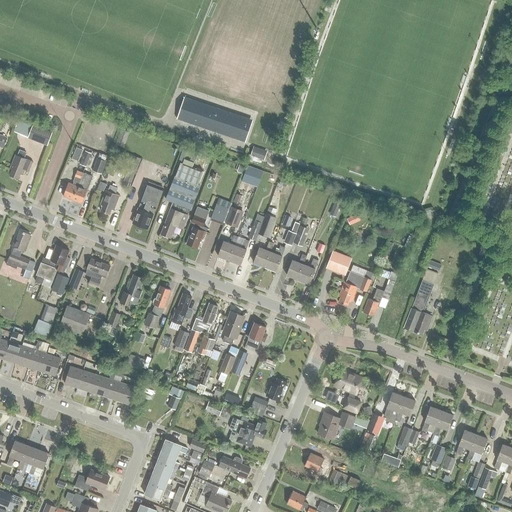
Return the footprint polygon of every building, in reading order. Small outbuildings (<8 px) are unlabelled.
[(218,109),(183,97),(176,119),(244,142),(250,124),(216,113),(218,109)] [(13,131),(28,137),(28,138),(47,146),(52,132),(33,124),(32,125),(18,120),(13,131)] [(120,129),(115,144),(123,147),(129,132),(120,129)] [(254,146),(250,156),(264,160),(268,151),(254,146)] [(198,162),(200,159),(196,158),(198,152),(185,147),(174,176),(175,176),(166,199),(173,202),(164,226),(165,226),(162,234),(169,237),(172,229),(173,230),(175,225),(182,228),(199,185),(198,185),(203,173),(191,169),(194,161),(198,162)] [(82,150),(76,148),(72,159),(78,161),(82,150)] [(17,155),(15,154),(9,169),(11,170),(9,174),(18,178),(20,173),(22,174),(24,170),(28,172),(32,161),(24,158),(27,152),(19,150),(17,155)] [(85,151),(79,164),(85,167),(91,153),(85,151)] [(92,172),(98,174),(103,162),(96,160),(92,172)] [(246,166),(241,181),(257,187),(262,172),(246,166)] [(130,183),(134,172),(127,169),(123,180),(130,183)] [(63,196),(72,199),(82,172),(77,171),(73,182),(73,184),(68,182),(63,196)] [(91,176),(82,172),(72,199),(81,203),(91,176)] [(278,185),(282,186),(286,188),(289,182),(281,179),(278,185)] [(100,181),(97,188),(103,191),(106,184),(100,181)] [(140,203),(132,222),(147,228),(155,209),(163,188),(148,182),(140,203)] [(119,195),(115,194),(117,188),(110,185),(107,191),(106,190),(100,205),(102,206),(100,210),(109,213),(111,209),(113,210),(119,195)] [(222,222),(228,201),(217,198),(211,219),(222,222)] [(334,202),(332,208),(338,210),(341,204),(334,202)] [(192,227),(186,243),(197,248),(199,242),(202,243),(206,232),(201,230),(202,226),(203,226),(205,220),(208,211),(197,207),(194,215),(191,222),(195,224),(193,227),(192,227)] [(238,228),(244,211),(232,207),(225,224),(238,228)] [(258,234),(269,238),(276,217),(266,214),(258,234)] [(262,223),(255,220),(248,238),(255,241),(262,223)] [(295,222),(291,232),(296,234),(296,232),(300,224),(295,222)] [(296,234),(292,242),(302,246),(309,229),(300,226),(297,233),(296,232),(296,234)] [(10,252),(8,259),(5,265),(16,269),(17,266),(24,268),(27,259),(19,256),(21,251),(23,251),(30,234),(20,230),(17,238),(15,238),(11,247),(14,248),(12,253),(10,252)] [(291,232),(289,231),(285,242),(291,245),(296,234),(291,232)] [(229,260),(235,245),(238,237),(233,235),(230,243),(224,241),(218,255),(229,260)] [(241,247),(235,245),(229,260),(241,264),(247,249),(246,249),(249,241),(244,239),(241,247)] [(271,251),(274,243),(269,241),(266,250),(259,247),(254,262),(265,266),(271,251)] [(319,244),(316,252),(321,254),(324,246),(319,244)] [(50,262),(48,266),(41,263),(36,275),(37,275),(44,278),(52,281),(56,269),(63,272),(65,267),(66,268),(70,258),(66,257),(68,250),(56,245),(50,262)] [(277,254),(271,251),(265,266),(276,271),(282,256),(285,248),(280,246),(277,254)] [(326,266),(345,274),(351,258),(333,250),(326,266)] [(287,274),(298,279),(304,264),(307,256),(302,254),(299,263),(292,260),(287,274)] [(86,270),(93,272),(90,279),(89,279),(88,283),(97,287),(99,283),(98,282),(102,276),(105,277),(109,266),(90,258),(86,270)] [(309,284),(315,269),(318,260),(313,259),(310,267),(304,264),(298,279),(309,284)] [(429,261),(427,267),(439,272),(441,265),(429,261)] [(83,272),(75,269),(68,286),(76,289),(83,272)] [(344,281),(338,296),(340,297),(338,302),(347,305),(349,301),(351,302),(353,296),(352,296),(355,288),(365,292),(370,280),(369,280),(373,272),(366,270),(364,276),(350,271),(345,282),(344,281)] [(391,271),(388,279),(383,291),(377,289),(372,300),(369,298),(363,311),(373,315),(377,306),(378,306),(381,297),(387,299),(397,274),(391,271)] [(51,290),(62,294),(68,279),(57,274),(51,290)] [(143,291),(139,289),(144,278),(134,274),(127,292),(124,291),(119,303),(122,304),(121,306),(124,308),(125,305),(127,306),(129,301),(137,305),(143,291)] [(37,275),(35,281),(42,284),(44,278),(37,275)] [(422,280),(406,320),(404,327),(423,335),(424,330),(427,331),(433,316),(430,315),(423,312),(434,284),(422,280)] [(160,286),(153,304),(155,305),(154,308),(153,308),(151,314),(148,313),(146,320),(144,325),(154,328),(157,320),(160,311),(162,312),(170,290),(160,286)] [(187,307),(191,297),(183,293),(177,308),(175,308),(170,320),(172,320),(180,324),(183,317),(187,318),(189,318),(192,311),(191,309),(187,307)] [(192,329),(184,350),(191,353),(199,331),(207,334),(208,330),(212,320),(213,320),(216,314),(214,313),(217,306),(209,303),(203,320),(203,321),(196,319),(192,329)] [(57,308),(48,305),(43,321),(52,324),(57,308)] [(82,335),(90,314),(67,305),(59,326),(82,335)] [(238,334),(241,326),(244,318),(238,315),(238,314),(230,311),(224,327),(227,328),(222,340),(231,343),(235,332),(238,334)] [(115,328),(119,314),(112,312),(109,320),(107,326),(115,328)] [(249,337),(246,344),(252,347),(255,339),(260,341),(260,340),(262,341),(265,341),(267,335),(265,333),(263,332),(265,327),(254,322),(251,329),(249,328),(246,336),(249,337)] [(106,335),(114,338),(117,331),(109,328),(106,335)] [(174,346),(183,349),(189,333),(180,329),(174,346)] [(138,333),(135,340),(142,342),(144,336),(138,333)] [(163,335),(161,345),(169,347),(172,337),(163,335)] [(209,339),(204,337),(198,352),(203,354),(209,339)] [(0,358),(3,360),(9,342),(0,339),(0,358)] [(9,342),(3,360),(16,364),(22,346),(9,342)] [(22,346),(16,364),(29,368),(34,350),(22,346)] [(213,349),(210,357),(217,360),(220,351),(213,349)] [(34,350),(29,368),(42,372),(47,354),(34,350)] [(47,354),(42,372),(55,376),(60,358),(47,354)] [(219,371),(228,374),(230,371),(235,357),(226,354),(219,371)] [(242,369),(240,368),(244,358),(236,355),(235,357),(230,371),(240,375),(242,369)] [(70,366),(65,384),(78,388),(83,370),(70,366)] [(83,370),(78,388),(90,392),(96,374),(83,370)] [(347,397),(343,408),(356,413),(360,402),(353,399),(361,378),(341,370),(335,386),(349,392),(347,397)] [(221,372),(218,380),(224,382),(227,375),(221,372)] [(96,374),(90,392),(103,396),(109,378),(96,374)] [(109,378),(103,396),(116,400),(122,382),(114,380),(115,376),(110,374),(109,378)] [(270,382),(265,396),(279,401),(281,395),(283,396),(287,386),(285,385),(286,382),(277,378),(275,384),(270,382)] [(189,379),(186,387),(195,390),(198,383),(189,379)] [(145,380),(143,386),(149,388),(151,382),(145,380)] [(122,382),(116,400),(129,404),(135,386),(122,382)] [(197,389),(196,393),(202,395),(204,390),(206,386),(200,383),(197,389)] [(170,406),(176,409),(184,391),(173,386),(169,395),(174,397),(170,406)] [(218,400),(221,390),(215,388),(212,398),(218,400)] [(204,390),(202,395),(211,398),(211,397),(212,394),(204,390)] [(403,396),(392,392),(386,407),(387,407),(384,416),(388,417),(388,419),(388,421),(392,423),(393,421),(394,420),(398,411),(403,396)] [(226,393),(224,399),(237,404),(240,398),(226,393)] [(265,410),(268,402),(255,396),(251,405),(265,410)] [(415,401),(403,396),(398,411),(394,420),(399,422),(402,413),(409,416),(415,401)] [(208,402),(205,411),(219,416),(223,408),(208,402)] [(429,423),(436,426),(441,411),(430,406),(424,421),(425,421),(422,430),(426,432),(429,423)] [(436,426),(433,434),(437,436),(440,427),(447,430),(453,415),(441,411),(436,426)] [(340,419),(324,413),(319,425),(322,426),(319,434),(332,439),(338,424),(350,429),(352,423),(355,417),(342,413),(340,419)] [(366,430),(378,434),(385,417),(373,413),(366,430)] [(355,417),(352,423),(366,428),(369,420),(356,415),(355,417)] [(256,425),(240,419),(236,431),(232,430),(229,438),(251,447),(255,435),(263,438),(267,429),(265,429),(267,423),(258,420),(256,425)] [(412,430),(410,429),(405,427),(398,444),(406,447),(412,430)] [(413,430),(408,442),(414,444),(419,432),(418,432),(413,430)] [(464,447),(470,449),(475,434),(464,430),(458,445),(459,445),(456,453),(461,455),(464,447)] [(472,459),(475,451),(481,453),(487,438),(475,434),(470,449),(467,457),(472,459)] [(165,439),(161,450),(177,456),(178,451),(186,454),(188,449),(180,446),(181,445),(165,439)] [(205,445),(192,440),(189,447),(202,452),(205,445)] [(15,458),(20,460),(26,445),(14,441),(9,456),(6,464),(12,466),(15,458)] [(502,461),(508,463),(511,452),(511,447),(502,444),(496,459),(497,459),(494,468),(498,469),(502,461)] [(20,460),(17,468),(22,470),(25,462),(31,464),(37,449),(26,445),(20,460)] [(440,464),(446,449),(436,445),(430,459),(433,460),(432,462),(439,465),(440,464)] [(37,449),(31,464),(28,472),(34,474),(37,466),(43,468),(49,453),(37,449)] [(157,461),(172,467),(177,469),(179,464),(174,462),(177,456),(161,450),(157,461)] [(193,450),(190,457),(199,461),(202,454),(193,450)] [(320,472),(322,468),(319,467),(323,459),(310,453),(304,465),(320,472)] [(245,477),(250,467),(240,463),(242,460),(241,459),(236,457),(235,457),(233,460),(223,456),(219,467),(228,471),(229,470),(245,477)] [(455,459),(446,456),(442,467),(449,469),(451,470),(455,459)] [(400,460),(392,457),(389,465),(398,468),(400,460)] [(208,477),(210,471),(213,464),(204,460),(198,473),(208,477)] [(172,467),(157,461),(153,472),(168,478),(172,467)] [(478,462),(473,475),(480,478),(485,464),(478,462)] [(385,480),(388,471),(365,463),(362,472),(385,480)] [(491,471),(485,468),(478,486),(485,489),(491,471)] [(87,491),(90,484),(104,489),(109,476),(91,469),(87,478),(79,474),(74,486),(87,491)] [(342,486),(347,475),(332,469),(328,480),(342,486)] [(168,478),(153,472),(149,483),(164,489),(170,491),(172,486),(166,484),(168,478)] [(187,481),(190,474),(185,472),(182,479),(187,481)] [(360,490),(363,482),(350,476),(346,484),(360,490)] [(471,476),(467,486),(475,489),(478,482),(479,479),(471,476)] [(206,482),(195,478),(192,485),(202,489),(206,482)] [(219,488),(206,482),(200,495),(208,498),(204,507),(214,511),(226,511),(231,501),(216,494),(219,488)] [(164,489),(149,483),(144,494),(160,500),(162,494),(168,496),(170,491),(164,489)] [(510,507),(511,502),(502,498),(508,485),(503,483),(497,501),(497,502),(510,507)] [(178,486),(176,493),(181,495),(184,489),(178,486)] [(0,501),(7,504),(11,495),(0,490),(0,501)] [(303,502),(305,497),(292,491),(286,503),(303,511),(304,507),(306,508),(308,504),(303,502)] [(96,511),(98,509),(86,504),(88,498),(75,493),(71,504),(79,507),(77,511),(96,511)] [(179,503),(181,495),(176,493),(173,500),(179,503)] [(11,511),(15,511),(21,497),(12,494),(6,510),(11,511)] [(46,503),(42,511),(54,511),(56,507),(46,503)] [(335,511),(336,511),(319,503),(316,509),(321,511),(335,511)]
